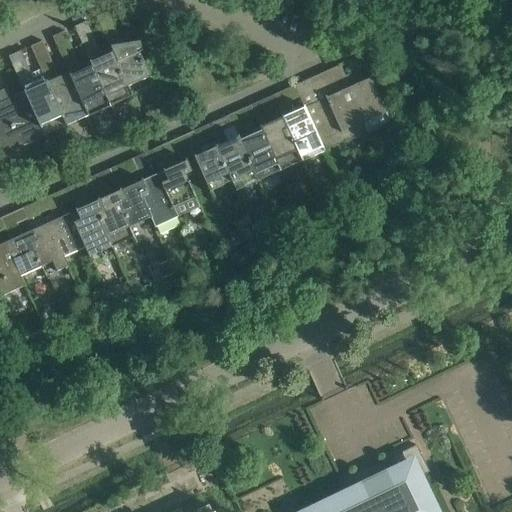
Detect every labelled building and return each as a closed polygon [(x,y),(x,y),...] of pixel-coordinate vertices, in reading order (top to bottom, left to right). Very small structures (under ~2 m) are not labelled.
[(96,17),(112,53),(129,86),(149,77),(150,79),(151,78),(135,41),(133,42),(134,43),(124,48),(108,12),(96,17)] [(74,27),(90,63),(111,106),(133,96),(129,86),(112,53),(103,58),(86,22),(74,27)] [(52,37),(68,73),(89,116),(111,106),(90,63),(81,67),(64,31),(52,37)] [(30,47),(42,72),(66,126),(89,116),(68,73),(59,77),(43,41),(30,47)] [(9,57),(25,93),(46,136),(66,126),(42,72),(32,76),(21,51),(9,57)] [(390,121),(368,72),(361,75),(362,76),(367,73),(369,79),(348,88),(339,66),(321,74),(348,130),(363,124),(366,132),(390,121)] [(320,143),(348,130),(321,74),(303,82),(304,85),(295,89),(304,108),(320,143)] [(0,155),(0,156),(46,136),(25,93),(10,99),(5,89),(0,91),(0,155)] [(324,151),(320,143),(304,108),(294,113),(287,96),(274,101),(282,118),(298,152),(302,161),(324,151)] [(275,162),(298,152),(282,118),(272,123),(265,106),(252,111),(260,128),(275,162)] [(279,171),(275,162),(260,128),(250,132),(243,115),(231,121),(235,130),(255,173),(258,181),(279,171)] [(232,183),(255,173),(235,130),(225,134),(221,125),(209,131),(214,142),(232,183)] [(187,141),(210,193),(232,183),(214,142),(204,146),(199,135),(187,141)] [(163,182),(174,207),(197,197),(187,174),(192,172),(186,160),(185,160),(186,162),(176,166),(168,149),(158,154),(169,179),(163,182)] [(141,191),(153,216),(157,225),(178,216),(174,207),(163,182),(169,179),(158,154),(156,155),(164,172),(154,176),(146,159),(136,164),(147,189),(141,191)] [(119,201),(130,226),(153,216),(141,191),(147,189),(136,164),(134,164),(142,181),(132,186),(125,169),(114,173),(126,198),(119,201)] [(345,197),(353,193),(343,171),(335,175),(345,197)] [(98,211),(108,236),(130,226),(119,201),(126,198),(114,173),(112,174),(120,191),(110,196),(103,179),(93,183),(104,208),(98,211)] [(75,221),(87,246),(89,250),(110,240),(108,236),(98,211),(104,208),(93,183),(91,184),(98,201),(88,205),(81,188),(70,194),(81,218),(75,221)] [(53,231),(64,256),(87,246),(75,221),(81,218),(70,194),(69,194),(76,211),(67,215),(59,198),(48,203),(59,228),(53,231)] [(323,206),(330,203),(326,196),(320,199),(323,206)] [(57,269),(68,264),(64,256),(53,231),(59,228),(48,203),(47,204),(51,214),(42,218),(37,208),(27,213),(38,238),(31,240),(42,265),(53,260),(57,269)] [(9,250),(20,275),(42,265),(31,240),(38,238),(27,213),(25,214),(33,231),(23,235),(15,218),(5,223),(15,248),(9,250)] [(285,223),(282,216),(276,219),(279,226),(285,223)] [(273,217),(252,226),(256,236),(277,226),(273,217)] [(0,292),(1,295),(25,284),(20,275),(9,250),(15,248),(5,223),(3,224),(11,241),(1,245),(0,242),(0,292)] [(249,227),(231,236),(235,246),(254,237),(249,227)] [(216,243),(195,253),(199,262),(220,253),(216,243)] [(165,260),(149,267),(150,269),(152,274),(156,282),(163,279),(171,275),(165,260)] [(111,303),(118,299),(113,288),(106,291),(111,303)] [(98,309),(91,294),(83,298),(90,313),(98,309)] [(68,322),(76,318),(71,305),(62,308),(68,322)] [(64,314),(57,317),(60,325),(67,322),(64,314)] [(488,502),(511,491),(511,398),(493,352),(419,382),(424,396),(442,389),(488,502)] [(435,511),(419,477),(429,472),(416,445),(391,457),(397,470),(383,476),(385,481),(378,484),(377,483),(376,482),(375,482),(374,482),(373,482),(372,482),(371,482),(371,483),(370,483),(370,484),(369,485),(369,486),(369,487),(369,488),(368,489),(366,485),(308,511),(435,511)]
